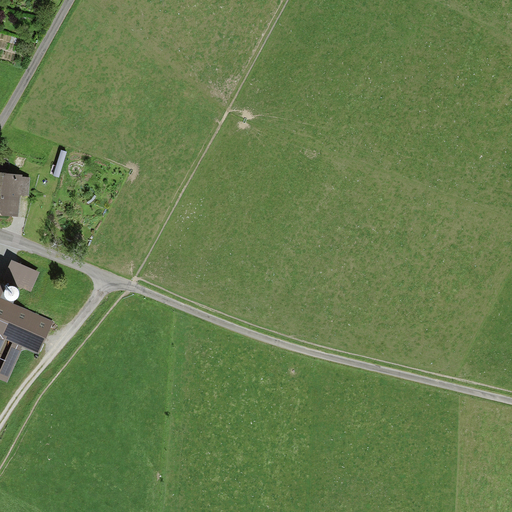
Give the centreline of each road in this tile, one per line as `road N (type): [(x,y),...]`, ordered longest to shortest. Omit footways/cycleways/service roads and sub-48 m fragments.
road 1 (track): [(106,276),(254,335),(511,399)]
road 2 (track): [(106,276),(0,417)]
road 3 (residential): [(0,120),(66,0)]
